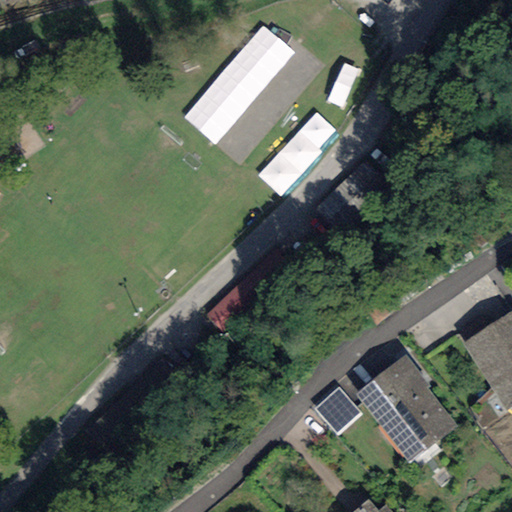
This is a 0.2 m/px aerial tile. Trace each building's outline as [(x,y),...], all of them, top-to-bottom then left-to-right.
[(399,173),(376,150),(316,208),(339,232),(399,173)] [(281,244),(206,317),(223,334),(297,261),(281,244)] [(511,315),(468,345),(508,405),(511,402),(511,315)] [(405,355),(356,395),(411,464),(458,427),(427,388),(430,386),(405,355)] [(360,413),(338,388),(314,409),(336,434),(360,413)] [(391,511),(386,506),(379,511),(378,511),(367,500),(353,511),(391,511)]
